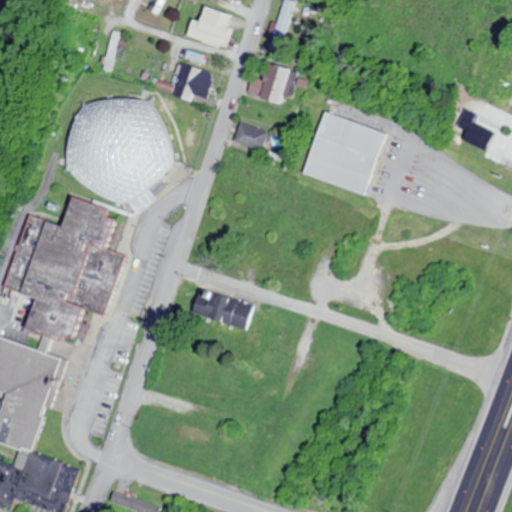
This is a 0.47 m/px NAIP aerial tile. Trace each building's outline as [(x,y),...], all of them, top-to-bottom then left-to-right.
[(284,52),(297,2),(289,0),(285,0),(273,49),(284,52)] [(236,17),(208,7),(203,23),(196,20),(190,36),(225,48),(236,17)] [(124,33),(116,31),(106,69),(114,71),(124,33)] [(207,57),(191,50),(188,58),(204,64),(207,57)] [(502,69),(511,70),(511,66),(511,51),(485,50),(483,76),(501,77),(502,69)] [(217,74),(185,63),(176,90),(194,97),(195,95),(208,100),(217,74)] [(293,69),(270,64),(263,99),(286,103),(293,69)] [(79,171),(86,135),(88,125),(96,118),(103,112),(126,108),(151,108),(161,110),(165,117),(172,129),(178,145),(181,152),(183,160),(184,165),(184,171),(176,182),(170,190),(165,195),(160,199),(167,208),(144,228),(126,221),(124,216),(125,211),(114,207),(103,199),(93,192),(84,183),(81,180),(79,177),(79,171)] [(337,122),(396,144),(374,206),(315,184),(337,122)] [(465,140),(488,151),(496,132),(474,122),(465,140)] [(236,141),(266,151),(272,133),(242,123),(236,141)] [(213,208),(237,219),(240,213),(215,202),(213,208)] [(88,208),(123,221),(121,228),(129,230),(119,260),(135,266),(116,326),(98,320),(86,350),(76,347),(74,352),(65,349),(64,352),(59,365),(75,370),(54,426),(57,428),(45,462),(93,481),(81,511),(43,511),(28,506),(25,511),(0,511),(0,466),(28,477),(33,462),(2,451),(18,403),(0,396),(0,350),(2,344),(50,361),(56,345),(41,339),(50,311),(36,306),(37,302),(18,295),(43,226),(77,239),(88,208)] [(249,330),(256,305),(202,290),(196,315),(249,330)]
